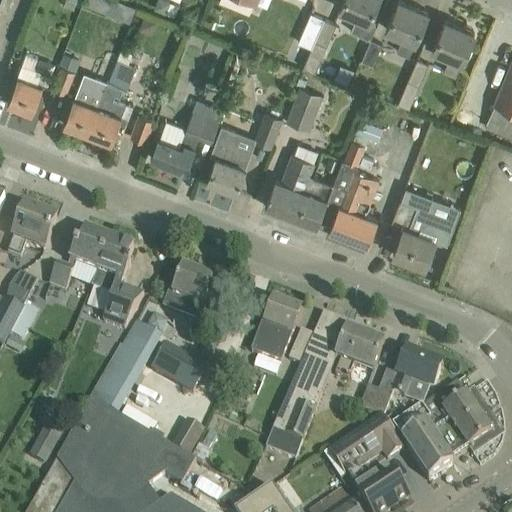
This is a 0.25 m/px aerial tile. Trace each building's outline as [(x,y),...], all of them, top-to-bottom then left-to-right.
[(170,0),(157,0),(154,8),(174,17),(180,4),(170,0)] [(219,0),(219,1),(249,13),(254,3),(255,4),(256,0),(219,0)] [(351,30),(363,35),(370,38),(378,19),(371,17),(378,0),(343,0),(340,8),(357,15),(351,30)] [(415,40),(416,40),(429,11),(402,0),(398,0),(387,28),(404,35),(397,50),(409,55),(415,40)] [(311,11),(298,41),(312,47),(325,17),(311,11)] [(139,29),(151,33),(156,21),(144,16),(139,29)] [(336,22),(325,17),(304,67),(315,71),(336,22)] [(446,19),(433,48),(450,55),(444,70),(456,75),(462,60),(463,61),(475,31),(446,19)] [(373,64),(383,42),(371,37),(362,59),(373,64)] [(43,83),(38,81),(29,78),(33,66),(37,55),(27,52),(8,101),(33,111),(43,83)] [(79,60),(64,53),(60,64),(62,65),(75,70),(79,60)] [(262,69),(259,53),(245,56),(249,72),(262,69)] [(398,103),(409,108),(429,62),(418,57),(398,103)] [(99,105),(88,132),(112,141),(117,128),(123,130),(128,118),(122,115),(126,102),(113,97),(115,93),(120,94),(122,87),(127,89),(137,65),(129,62),(117,58),(108,80),(99,105)] [(511,59),(494,102),(495,103),(486,125),(511,135),(511,59)] [(62,65),(53,88),(66,93),(75,70),(62,65)] [(64,123),(88,132),(99,105),(108,80),(96,76),(93,83),(81,78),(64,123)] [(323,94),(300,85),(286,120),(309,129),(323,94)] [(485,119),(490,99),(468,93),(462,113),(485,119)] [(220,120),(214,117),(218,107),(198,99),(193,109),(187,124),(180,145),(169,141),(158,136),(151,156),(186,170),(199,136),(212,141),(220,120)] [(141,109),(138,117),(131,136),(146,141),(156,115),(141,109)] [(272,147),(283,118),(266,111),(257,136),(256,140),(272,147)] [(359,117),(354,131),(369,137),(377,140),(382,125),(375,122),(359,117)] [(237,189),(241,180),(246,166),(227,159),(239,130),(222,123),(210,152),(217,155),(208,178),(237,189)] [(334,182),(321,215),(319,220),(331,225),(330,228),(368,243),(378,218),(366,213),(379,178),(354,169),(357,163),(370,168),(374,157),(363,153),(366,144),(351,138),(344,158),(343,157),(334,182)] [(294,154),(292,153),(282,179),(276,177),(266,204),(292,214),(318,224),(319,220),(321,215),(334,182),(310,172),(314,161),(294,154)] [(331,154),(326,167),(335,170),(340,157),(331,154)] [(419,204),(407,200),(401,197),(391,223),(403,227),(394,253),(425,265),(436,237),(447,241),(457,219),(419,204)] [(25,247),(45,254),(58,220),(26,207),(9,254),(21,258),(25,247)] [(71,263),(98,273),(111,240),(86,230),(80,247),(77,245),(75,250),(71,263)] [(135,249),(111,240),(107,249),(92,289),(114,297),(104,322),(125,330),(143,296),(121,289),(123,283),(125,283),(130,271),(132,267),(129,265),(135,249)] [(75,270),(59,263),(50,286),(66,293),(75,270)] [(184,268),(174,294),(170,293),(164,309),(180,315),(186,300),(204,308),(215,280),(184,268)] [(5,299),(0,309),(0,346),(5,349),(6,347),(11,336),(25,309),(5,299)] [(275,302),(266,326),(263,324),(252,354),(282,365),(293,336),(302,312),(275,302)] [(297,461),(316,412),(323,395),(337,359),(342,361),(336,376),(349,381),(355,366),(374,374),(386,344),(367,337),(369,333),(325,316),(330,305),(329,305),(315,337),(302,366),(294,384),(267,450),(297,461)] [(155,317),(149,330),(161,335),(167,322),(155,317)] [(92,401),(118,416),(164,339),(138,324),(92,401)] [(302,366),(315,337),(302,332),(290,361),(302,366)] [(23,342),(11,336),(6,347),(19,354),(25,343),(23,342)] [(211,362),(218,346),(208,342),(202,359),(211,362)] [(194,394),(208,370),(167,347),(153,371),(194,394)] [(408,353),(398,377),(399,377),(393,393),(408,399),(407,401),(423,407),(429,393),(433,394),(442,371),(441,371),(419,363),(421,358),(408,353)] [(244,387),(251,370),(240,366),(233,382),(244,387)] [(372,413),(380,392),(369,388),(361,408),(372,413)] [(393,398),(380,392),(372,413),(382,417),(385,418),(393,398)] [(428,479),(453,462),(493,435),(467,396),(454,405),(446,393),(413,415),(401,423),(393,428),(428,479)] [(153,495),(148,488),(166,476),(183,486),(197,463),(153,437),(120,418),(118,416),(92,401),(58,461),(58,462),(71,482),(84,498),(98,504),(116,505),(140,502),(144,500),(153,495)] [(127,407),(120,418),(153,437),(155,433),(160,426),(127,407)] [(389,511),(410,498),(393,471),(380,480),(376,474),(366,481),(360,471),(385,455),(389,460),(404,449),(391,430),(386,423),(382,417),(324,456),(341,481),(348,476),(371,511),(389,511)] [(394,417),(386,423),(391,430),(393,428),(401,423),(394,417)] [(190,458),(205,433),(187,421),(171,447),(190,458)] [(48,424),(35,448),(52,457),(65,432),(48,424)] [(202,465),(210,452),(219,437),(210,432),(201,447),(199,446),(191,459),(202,465)] [(116,505),(98,504),(84,498),(71,482),(58,462),(29,511),(197,511),(173,497),(172,497),(160,505),(153,495),(144,500),(140,502),(116,505)] [(239,511),(288,511),(273,489),(239,511)] [(356,511),(352,504),(351,505),(342,492),(312,511),(356,511)]
